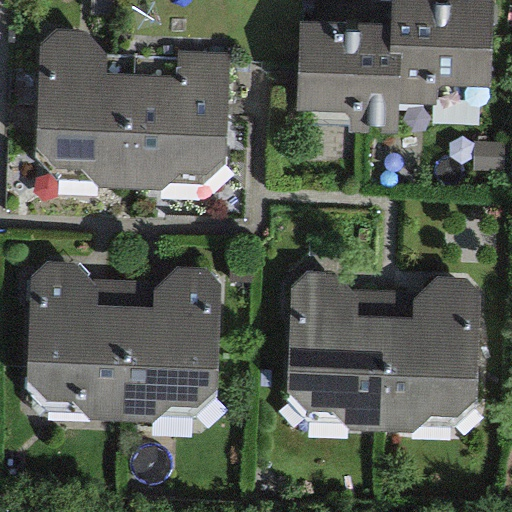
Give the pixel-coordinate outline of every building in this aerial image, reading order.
[(393,0),(393,17),(390,97),(436,99),(436,85),(493,87),(496,0),(393,0)] [(356,16),(298,14),(295,102),(346,104),(345,119),(389,121),(390,97),(393,17),(356,16)] [(37,42),(35,142),(54,166),(82,166),(99,182),(158,183),(176,169),(198,169),(222,149),(225,53),(104,51),(83,28),(53,27),(37,42)] [(28,274),(25,374),(45,397),(72,398),(90,414),(149,415),(166,400),(188,401),(213,381),(215,277),(203,262),(173,262),(151,284),(94,283),(73,259),(43,259),(28,274)] [(293,292),(291,392),(310,415),(338,416),(355,431),(414,433),(432,418),(454,419),(478,399),(481,295),(468,280),(439,279),(417,302),(359,301),(339,277),(309,276),(293,292)]
